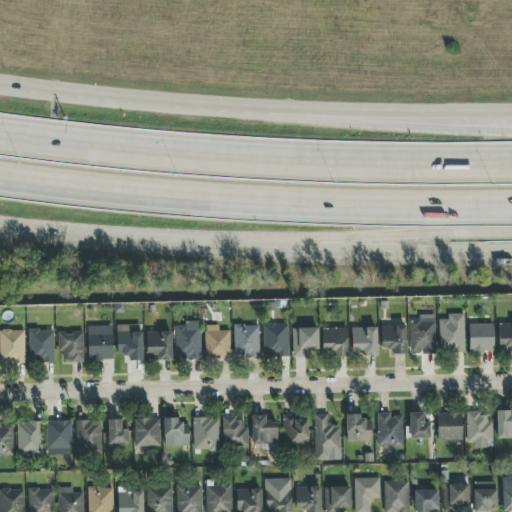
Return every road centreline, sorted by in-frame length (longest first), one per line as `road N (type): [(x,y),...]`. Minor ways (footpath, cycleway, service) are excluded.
road 1 (primary): [(0,224),(232,253),(511,252)]
road 2 (primary): [(511,115),(234,110),(0,85)]
road 3 (motorway): [(0,170),(241,192),(511,195)]
road 4 (motorway): [(511,174),(216,167),(0,147)]
road 5 (residential): [(0,391),(511,380)]
road 6 (motorway): [(232,253),(511,226)]
road 7 (motorway): [(511,143),(234,110)]
